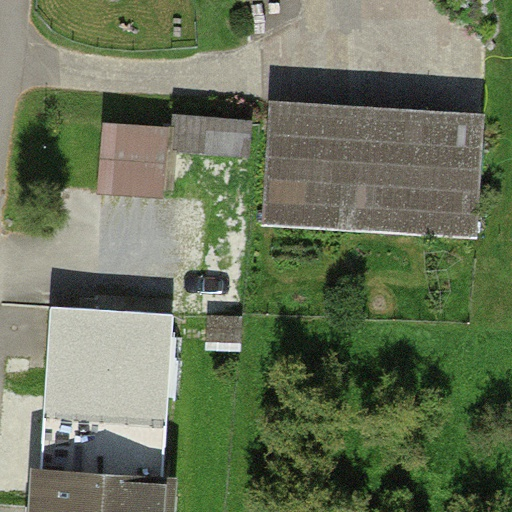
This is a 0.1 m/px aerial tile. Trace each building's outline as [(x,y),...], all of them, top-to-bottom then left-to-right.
[(484,125),(263,117),(258,234),(480,242),(484,125)] [(248,128),(165,122),(164,133),(163,157),(245,164),(248,128)] [(163,157),(164,133),(97,126),(90,197),(157,205),(163,157)] [(172,318),(44,304),(24,473),(153,488),(172,318)] [(150,511),(153,488),(24,473),(20,511),(150,511)]
